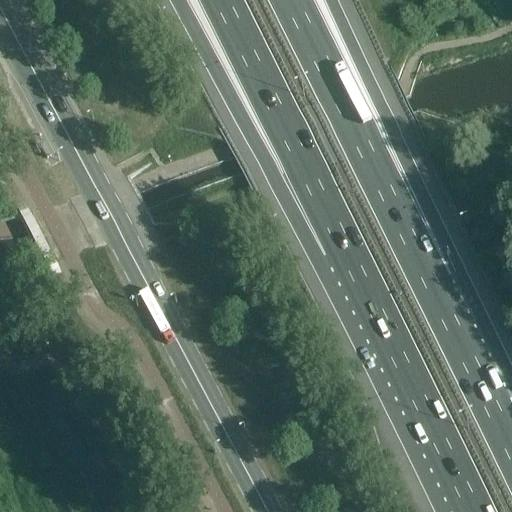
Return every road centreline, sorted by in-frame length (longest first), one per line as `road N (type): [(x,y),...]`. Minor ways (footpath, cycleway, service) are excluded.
road 1 (secondary): [(267,511),(0,7)]
road 2 (motorway): [(433,287),(289,0)]
road 3 (motorway): [(433,287),(395,138),(331,0)]
road 4 (motorway): [(178,0),(275,183),(345,248)]
road 5 (motorway): [(345,248),(472,511)]
road 6 (motorway): [(220,0),(345,248)]
road 7 (motorway): [(511,454),(433,287)]
